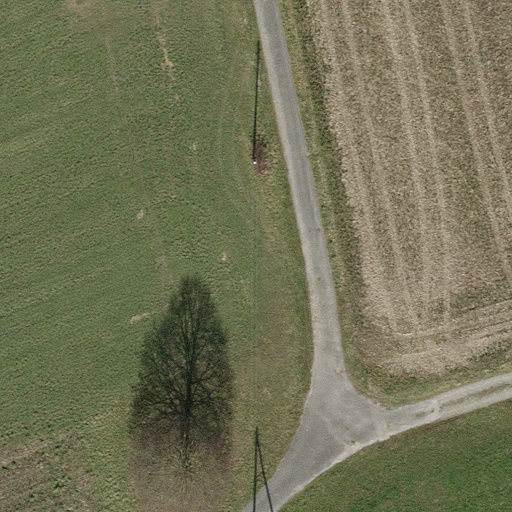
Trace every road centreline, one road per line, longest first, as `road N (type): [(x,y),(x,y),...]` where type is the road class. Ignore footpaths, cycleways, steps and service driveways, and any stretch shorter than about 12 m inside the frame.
road 1 (track): [(327,424),(322,278),(268,0)]
road 2 (track): [(327,424),(378,425),(511,385)]
